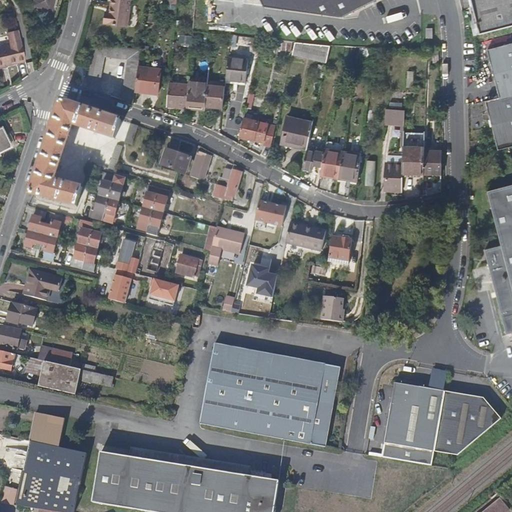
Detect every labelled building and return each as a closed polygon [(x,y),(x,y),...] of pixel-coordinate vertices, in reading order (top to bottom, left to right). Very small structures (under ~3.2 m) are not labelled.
[(33,0),(33,4),(50,8),(52,0),(33,0)] [(129,0),(109,0),(109,5),(108,11),(102,11),(102,19),(101,22),(107,22),(107,23),(127,25),(128,9),(129,0)] [(259,0),(262,6),(274,7),(340,17),(374,0),(259,0)] [(511,0),(471,0),(481,35),(511,26),(511,0)] [(0,46),(0,66),(25,61),(20,41),(18,31),(7,34),(10,44),(0,46)] [(296,42),(292,57),(325,64),(329,44),(306,43),(296,42)] [(140,48),(92,43),(92,44),(89,62),(86,86),(98,91),(102,55),(126,58),(121,98),(133,102),(134,91),(138,66),(140,48)] [(511,44),(488,51),(501,99),(511,96),(511,44)] [(249,59),(229,58),(227,80),(247,82),(249,59)] [(160,69),(138,66),(134,91),(157,94),(160,69)] [(188,79),(188,83),(187,97),(186,106),(206,108),(206,106),(207,85),(208,81),(188,79)] [(188,83),(168,82),(166,105),(186,107),(186,106),(187,97),(188,83)] [(227,86),(207,85),(206,106),(225,107),(227,86)] [(511,96),(501,99),(487,103),(498,144),(500,143),(511,140),(511,96)] [(68,101),(59,104),(44,149),(31,189),(35,195),(76,206),(83,188),(54,179),(69,133),(72,124),(113,137),(119,119),(68,101)] [(384,115),(382,128),(402,129),(403,116),(384,115)] [(245,118),(241,137),(258,140),(260,134),(263,122),(260,121),(254,120),(245,118)] [(280,144),(306,150),(311,126),(312,124),(286,119),(280,144)] [(137,125),(130,122),(124,141),(131,143),(137,125)] [(260,134),(258,140),(263,141),(262,143),(273,146),(277,125),(263,122),(260,134)] [(5,135),(0,127),(0,126),(0,151),(15,145),(9,133),(5,135)] [(400,174),(422,174),(422,153),(422,151),(423,140),(423,132),(402,132),(402,143),(401,156),(401,165),(400,174)] [(511,140),(500,143),(498,144),(500,152),(511,148),(511,140)] [(116,144),(108,168),(115,170),(123,143),(119,142),(116,144)] [(322,166),(320,175),(335,178),(340,152),(340,151),(325,148),(324,154),(322,166)] [(189,157),(165,150),(161,164),(185,172),(189,157)] [(302,166),(302,169),(311,171),(313,164),(322,166),(324,154),(306,150),(302,166)] [(422,174),(440,174),(440,151),(422,151),(422,153),(422,174)] [(210,156),(197,152),(191,175),(204,179),(210,156)] [(340,152),(335,178),(355,181),(359,156),(340,152)] [(386,155),(386,165),(401,165),(401,156),(386,155)] [(375,186),(376,160),(367,160),(365,186),(375,186)] [(383,191),(399,191),(400,174),(401,165),(386,165),(385,173),(384,173),(383,191)] [(228,187),(232,171),(224,168),(220,185),(228,187)] [(219,185),(217,185),(214,196),(225,200),(227,195),(234,197),(241,174),(232,171),(228,187),(220,185),(219,185)] [(109,199),(115,175),(104,172),(102,181),(103,181),(99,196),(109,199)] [(126,178),(115,175),(109,199),(119,201),(126,178)] [(511,183),(488,190),(502,245),(486,248),(507,334),(511,332),(511,183)] [(153,210),(160,188),(150,185),(143,208),(153,210)] [(163,213),(169,191),(160,188),(153,210),(163,213)] [(103,221),(109,199),(99,196),(95,211),(92,210),(90,217),(103,221)] [(119,201),(109,199),(103,221),(112,224),(119,201)] [(282,207),(262,202),(258,223),(278,227),(282,207)] [(147,231),(153,210),(143,208),(137,229),(147,231)] [(34,209),(28,230),(43,234),(46,224),(40,222),(41,217),(46,218),(47,212),(34,209)] [(157,236),(163,213),(153,210),(147,231),(146,233),(157,236)] [(46,224),(43,234),(49,236),(57,238),(63,216),(51,213),(49,219),(53,221),(52,225),(46,224)] [(88,246),(91,231),(94,223),(82,220),(80,228),(82,229),(77,244),(88,246)] [(302,224),(290,222),(285,244),(302,247),(311,249),(314,229),(306,228),(302,227),(302,224)] [(203,248),(210,250),(211,246),(216,228),(216,227),(210,225),(207,234),(203,248)] [(244,232),(217,225),(216,227),(216,228),(211,246),(239,254),(244,232)] [(315,227),(314,229),(311,249),(320,251),(324,229),(315,227)] [(43,234),(28,230),(24,245),(33,247),(34,241),(41,243),(43,234)] [(88,246),(97,249),(101,233),(91,231),(88,246)] [(43,234),(41,243),(47,245),(43,259),(53,262),(55,253),(53,253),(57,238),(49,236),(43,234)] [(351,239),(331,238),(328,259),(357,261),(359,244),(351,243),(351,239)] [(126,240),(119,263),(128,265),(134,243),(126,240)] [(82,270),(88,246),(77,244),(76,250),(70,267),(82,270)] [(302,247),(285,244),(283,252),(301,256),(302,247)] [(91,272),(97,249),(88,246),(82,270),(91,272)] [(161,251),(152,248),(145,270),(155,272),(161,251)] [(200,261),(180,255),(175,272),(191,276),(193,275),(196,276),(200,261)] [(269,268),(251,264),(246,285),(257,288),(256,294),(272,297),(277,274),(269,272),(269,268)] [(50,289),(60,292),(64,278),(32,270),(25,295),(47,301),(50,289)] [(146,279),(147,277),(135,275),(132,274),(131,278),(115,275),(110,296),(126,300),(131,282),(158,290),(161,283),(146,279)] [(233,313),(236,298),(228,296),(224,311),(233,313)] [(344,313),(342,312),(343,299),(324,296),(321,319),(343,321),(344,313)] [(14,303),(12,302),(6,323),(18,325),(19,323),(33,327),(37,309),(14,303)] [(21,330),(3,326),(0,338),(0,345),(16,350),(21,330)] [(204,402),(200,424),(257,434),(314,445),(327,447),(334,407),(320,405),(327,365),(281,357),(237,349),(214,345),(204,402)] [(21,356),(0,351),(0,368),(11,372),(13,363),(19,365),(21,356)] [(44,362),(39,386),(62,391),(75,394),(76,392),(79,381),(81,370),(55,364),(44,362)] [(320,405),(334,407),(338,385),(341,368),(327,365),(320,405)] [(81,370),(79,381),(110,388),(113,377),(85,371),(81,370)] [(433,449),(444,389),(395,380),(382,457),(431,466),(433,449)] [(484,396),(444,389),(433,449),(458,453),(501,417),(484,396)] [(35,414),(29,441),(31,441),(61,448),(67,421),(35,414)] [(3,485),(0,502),(40,509),(55,511),(74,511),(81,485),(87,461),(88,454),(61,448),(31,441),(29,441),(24,464),(19,489),(3,485)] [(141,511),(148,511),(274,511),(280,482),(101,453),(95,487),(93,503),(141,511)] [(504,511),(508,509),(499,498),(482,511),(504,511)]
